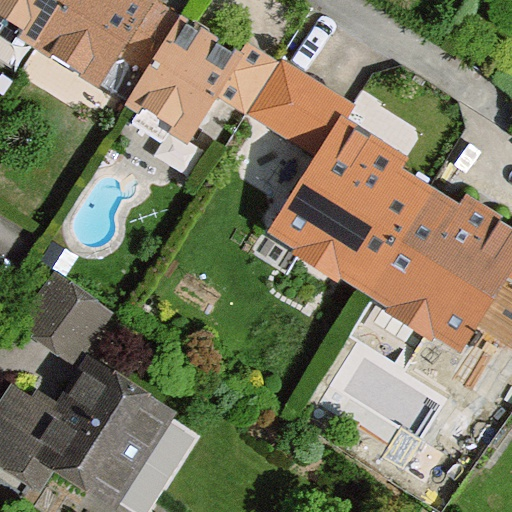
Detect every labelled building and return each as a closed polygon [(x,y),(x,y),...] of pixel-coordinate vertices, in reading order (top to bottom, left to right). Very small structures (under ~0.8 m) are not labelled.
[(152,0),(0,0),(0,24),(103,91),(159,4),(152,0)] [(185,15),(127,103),(194,147),(252,59),(185,15)] [(511,297),(511,222),(341,119),(269,236),(474,360),(511,297)] [(110,313),(61,278),(25,327),(75,362),(110,313)] [(18,393),(0,421),(0,459),(42,486),(57,462),(115,499),(169,415),(93,367),(59,420),(18,393)]
